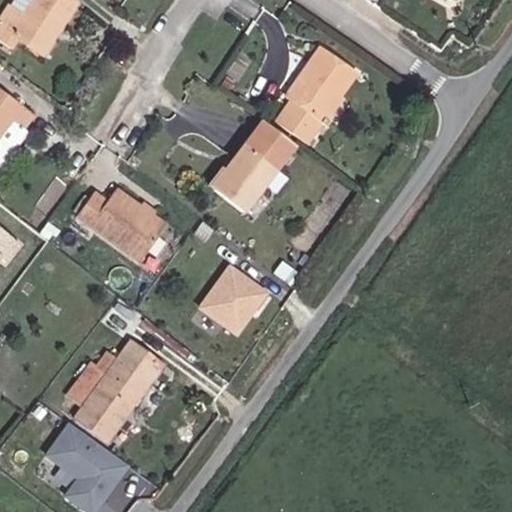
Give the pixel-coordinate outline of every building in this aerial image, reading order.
[(85,1),(82,0),(15,0),(0,23),(0,34),(14,44),(24,30),(51,50),(85,1)] [(310,143),(363,71),(327,44),(288,99),(291,101),(279,120),(310,143)] [(0,117),(16,94),(0,82),(0,117)] [(19,122),(28,129),(40,111),(16,94),(0,117),(0,149),(6,141),(19,122)] [(274,127),(262,119),(213,188),(250,214),(268,189),(280,172),(299,145),(274,127)] [(0,149),(0,159),(3,162),(14,147),(6,141),(0,149)] [(281,198),(293,181),(280,172),(268,189),(281,198)] [(79,213),(145,261),(173,224),(122,186),(110,202),(95,190),(79,213)] [(25,245),(0,223),(0,265),(6,258),(11,262),(25,245)] [(238,335),(267,294),(230,268),(201,309),(238,335)] [(84,432),(115,454),(170,372),(139,350),(112,391),(98,411),(84,432)] [(84,404),(98,411),(112,391),(98,382),(84,404)]
